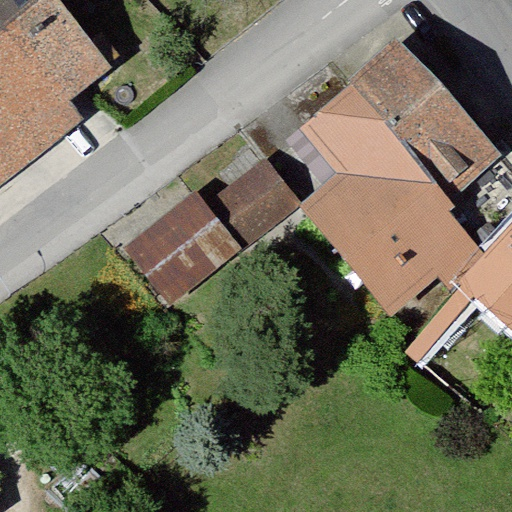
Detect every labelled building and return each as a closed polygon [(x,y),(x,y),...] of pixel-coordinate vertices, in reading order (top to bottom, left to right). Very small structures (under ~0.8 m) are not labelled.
[(83,0),(0,0),(0,194),(95,118),(83,104),(135,62),(83,0)] [(511,163),(415,43),(361,85),(464,213),(511,174),(511,163)] [(361,85),(276,155),(315,203),(412,322),(498,253),(464,213),(361,85)] [(276,155),(136,251),(172,303),(315,203),(276,155)] [(511,236),(498,253),(471,283),(511,319),(511,236)]
